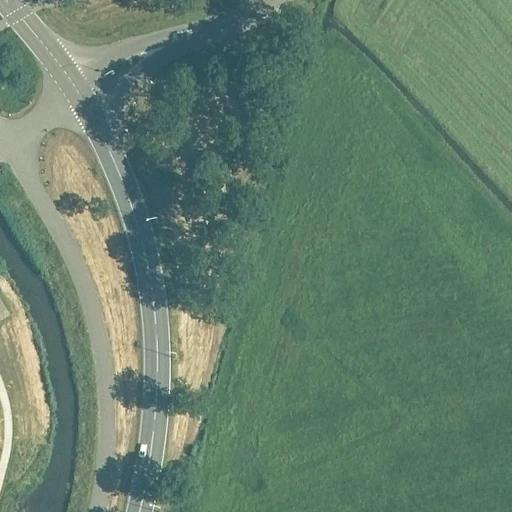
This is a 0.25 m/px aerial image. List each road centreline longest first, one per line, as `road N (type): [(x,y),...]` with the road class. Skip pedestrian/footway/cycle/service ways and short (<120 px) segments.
road 1 (tertiary): [(137,511),(156,365),(147,277),(112,159),(78,96)]
road 2 (tertiary): [(78,96),(140,56),(270,0)]
road 3 (tertiary): [(78,96),(4,0)]
